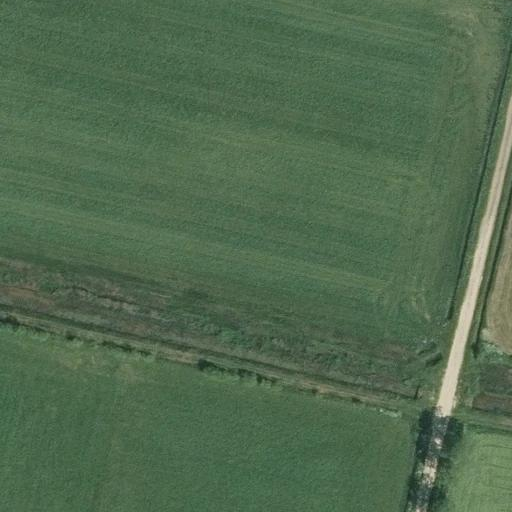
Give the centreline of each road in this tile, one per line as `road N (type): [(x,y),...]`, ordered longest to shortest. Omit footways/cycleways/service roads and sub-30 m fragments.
road 1 (track): [(511,425),(0,314)]
road 2 (track): [(419,511),(511,108)]
